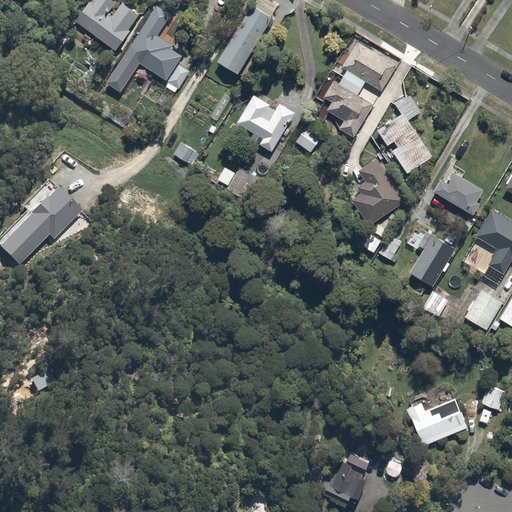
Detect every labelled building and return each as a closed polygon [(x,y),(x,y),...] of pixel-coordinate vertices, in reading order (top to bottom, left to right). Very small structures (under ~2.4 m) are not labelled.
[(120,0),(84,0),(73,17),(116,46),(139,12),(120,0)] [(248,0),(215,58),(239,72),(272,14),(248,0)] [(174,91),(178,86),(197,57),(163,34),(175,16),(154,2),(123,50),(116,60),(137,73),(144,63),(167,79),(163,84),(174,91)] [(357,41),(341,67),(345,70),(366,82),(382,91),(397,65),(357,41)] [(345,70),(337,84),(332,81),(322,98),(329,103),(324,112),(341,122),(338,128),(352,136),(371,104),(358,96),(366,82),(345,70)] [(256,142),(272,151),(295,113),(279,104),(275,111),(269,107),(270,105),(254,95),(237,123),(259,137),(256,142)] [(377,130),(387,146),(393,142),(397,148),(391,152),(406,175),(433,158),(403,113),(377,130)] [(305,122),(294,139),(316,154),(327,138),(305,122)] [(180,139),(172,152),(191,163),(199,150),(180,139)] [(360,193),(353,197),(370,224),(404,203),(377,159),(358,171),(364,181),(356,186),(360,193)] [(442,177),(438,174),(430,187),(471,211),(479,199),(475,196),(481,185),(449,166),(442,177)] [(50,196),(48,195),(32,211),(34,213),(1,245),(20,264),(50,234),(54,238),(83,210),(60,187),(50,196)] [(471,222),(434,201),(429,210),(466,231),(471,222)] [(472,230),(497,245),(489,258),(505,268),(511,254),(511,221),(486,206),(472,230)] [(416,242),(422,245),(407,268),(430,282),(440,267),(444,270),(449,261),(445,258),(453,245),(431,231),(423,225),(418,233),(411,229),(404,240),(414,246),(416,242)] [(480,270),(490,253),(470,240),(459,257),(480,270)] [(436,284),(458,299),(469,283),(476,288),(480,282),(451,262),(436,284)] [(502,271),(487,262),(480,273),(495,282),(502,271)] [(433,287),(422,303),(439,315),(450,298),(433,287)] [(481,290),(465,317),(487,330),(503,303),(481,290)] [(511,292),(498,316),(511,324),(511,292)] [(489,381),(482,401),(498,407),(505,387),(489,381)] [(421,398),(412,401),(416,413),(408,416),(419,441),(464,423),(453,395),(425,407),(421,398)] [(329,487),(320,482),(315,491),(347,508),(365,474),(342,462),(329,487)]
